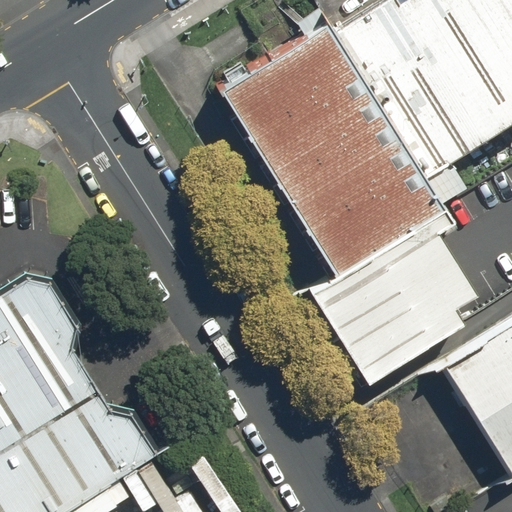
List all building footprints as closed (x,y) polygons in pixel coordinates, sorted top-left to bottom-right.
[(511,0),(377,0),(327,32),(416,174),(511,114),(511,0)] [(329,268),(434,203),(416,174),(327,32),(318,19),(213,85),(329,268)] [(434,203),(329,268),(302,285),(360,377),(478,303),(430,227),(443,218),(434,203)] [(0,511),(46,511),(149,448),(124,406),(102,403),(66,348),(73,322),(44,274),(20,272),(0,284),(0,511)] [(511,311),(435,360),(505,472),(511,467),(511,311)] [(402,382),(368,402),(390,438),(423,418),(402,382)] [(452,446),(437,456),(457,485),(472,474),(452,446)] [(233,511),(192,448),(171,461),(204,511),(233,511)] [(105,511),(91,489),(55,511),(105,511)]
